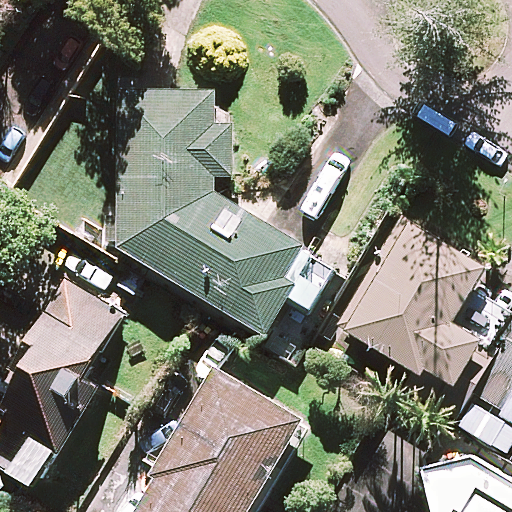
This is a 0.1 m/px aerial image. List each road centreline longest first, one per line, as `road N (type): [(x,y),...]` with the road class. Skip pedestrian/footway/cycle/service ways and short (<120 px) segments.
road 1 (residential): [(511,79),(482,104),(464,106),(402,87),(376,51),(376,5)]
road 2 (residential): [(0,122),(78,0)]
